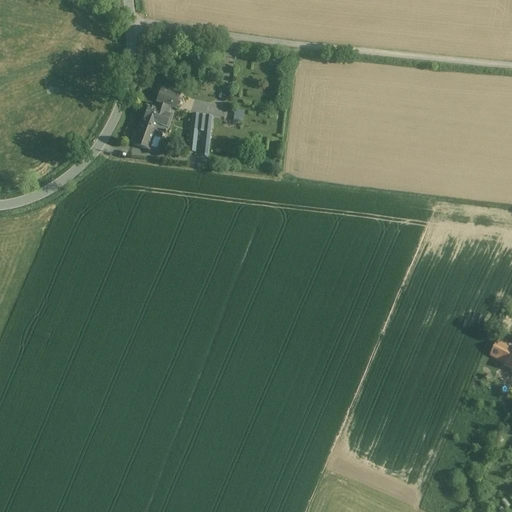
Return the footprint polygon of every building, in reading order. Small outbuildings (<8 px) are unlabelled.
[(180,96),(161,89),(157,102),(167,105),(176,108),(180,96)] [(159,103),(158,106),(156,105),(154,112),(148,110),(147,112),(145,114),(143,116),(143,119),(143,121),(144,122),(143,124),(162,131),(164,127),(166,128),(170,117),(167,116),(169,110),(166,109),(167,105),(159,103)] [(233,120),(243,122),(245,111),(235,109),(233,120)] [(199,116),(192,115),(188,152),(195,153),(199,116)] [(212,117),(205,117),(201,157),(207,158),(212,117)] [(143,124),(141,124),(133,145),(148,151),(149,147),(156,150),(162,131),(143,124)] [(511,321),(504,316),(497,325),(504,330),(511,321)] [(511,350),(511,349),(498,342),(494,349),(509,357),(511,350)] [(509,357),(494,349),(491,357),(505,364),(509,357)]
